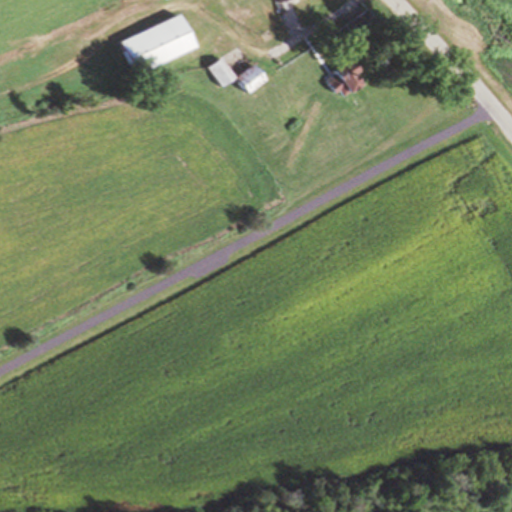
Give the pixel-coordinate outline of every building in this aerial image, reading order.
[(275,0),(280,10),(292,5),(289,0),(275,0)] [(378,21),(367,7),(343,27),(355,41),(378,21)] [(185,13),(128,43),(146,76),(203,45),(185,13)] [(362,57),(331,81),(342,94),(345,91),(352,100),(379,79),(362,57)] [(228,58),(214,67),(226,86),(240,77),(228,58)] [(262,63),(274,79),(254,94),(243,77),(262,63)]
